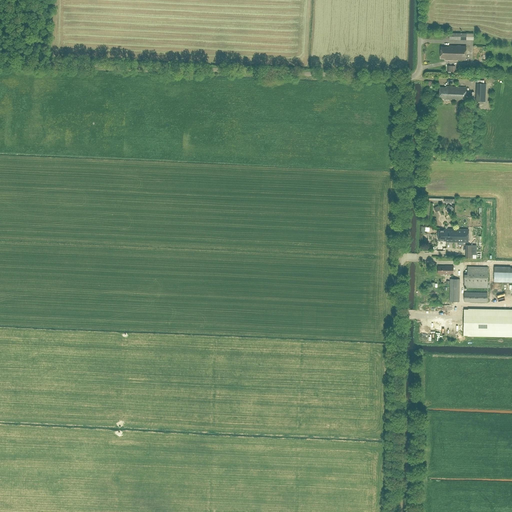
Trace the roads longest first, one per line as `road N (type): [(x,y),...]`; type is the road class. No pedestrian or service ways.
road 1 (unclassified): [(392,511),(404,78)]
road 2 (unclassified): [(404,78),(0,59)]
